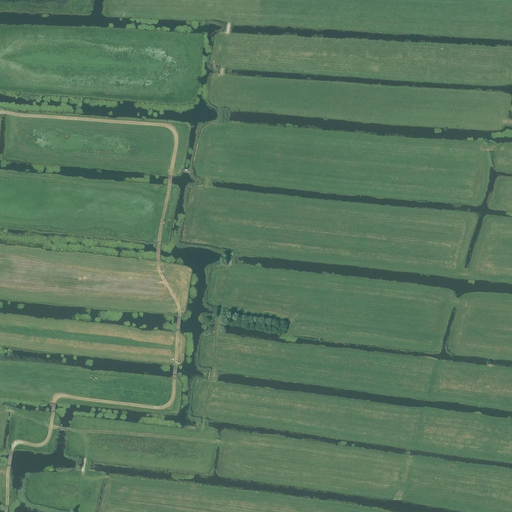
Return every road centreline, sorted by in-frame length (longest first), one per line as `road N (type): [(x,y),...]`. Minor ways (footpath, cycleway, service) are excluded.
road 1 (track): [(230,248),(201,440),(88,434),(76,511)]
road 2 (track): [(0,111),(172,127),(171,170)]
road 3 (track): [(170,175),(157,263),(179,307),(177,334)]
road 4 (track): [(175,364),(163,408),(53,401)]
